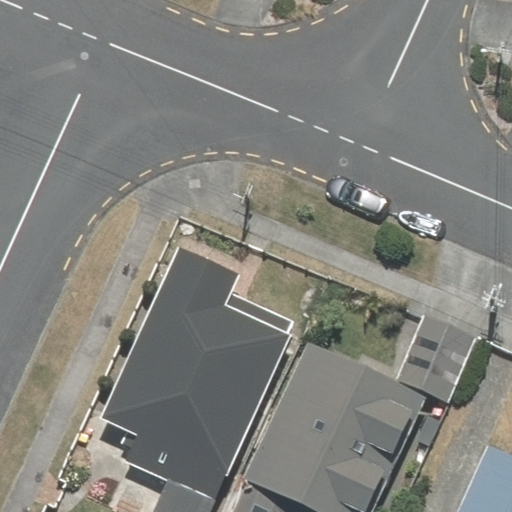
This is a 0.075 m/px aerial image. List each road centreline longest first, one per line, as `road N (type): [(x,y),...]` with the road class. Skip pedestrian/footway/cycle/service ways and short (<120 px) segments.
road 1 (residential): [(95,36),(360,132)]
road 2 (residential): [(0,255),(95,36)]
road 3 (residential): [(360,132),(511,197)]
road 4 (residential): [(360,132),(420,0)]
